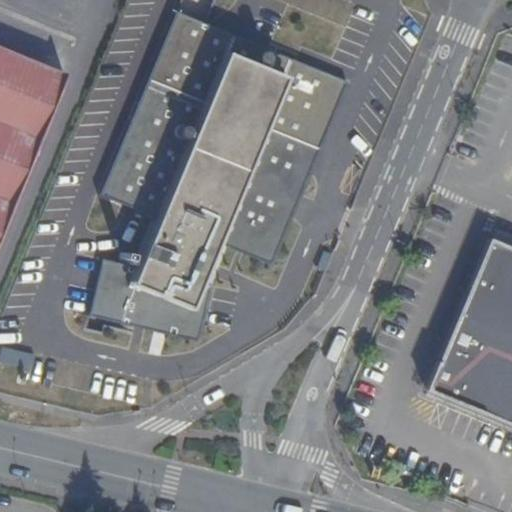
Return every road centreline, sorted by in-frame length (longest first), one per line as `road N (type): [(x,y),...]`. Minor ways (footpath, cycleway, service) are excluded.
road 1 (unclassified): [(342,310),(473,0)]
road 2 (unclassified): [(269,362),(164,425),(49,461)]
road 3 (secondary): [(259,511),(49,461)]
road 4 (unclassified): [(269,362),(251,439),(259,511)]
road 5 (unclassified): [(370,511),(321,466),(314,399)]
road 6 (unclassified): [(259,511),(314,399)]
